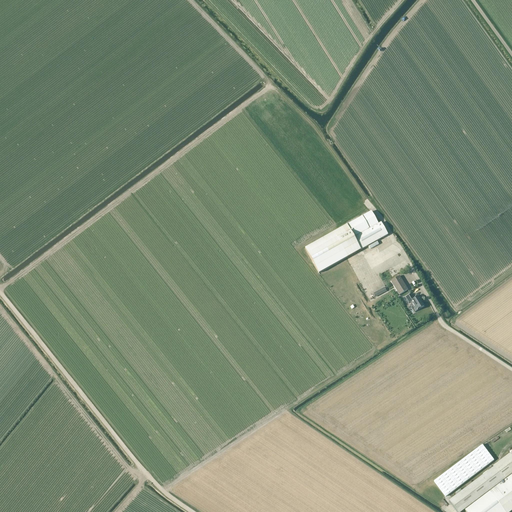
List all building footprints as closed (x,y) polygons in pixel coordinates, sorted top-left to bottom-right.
[(371,212),(305,249),(319,274),(388,235),(381,223),(378,224),(371,212)] [(371,269),(384,262),(377,248),(364,255),(366,259),(371,269)] [(399,296),(408,290),(400,276),(391,282),(399,296)] [(423,302),(419,296),(414,300),(411,294),(405,298),(409,304),(410,303),(415,311),(414,312),(414,313),(424,307),(421,303),(423,302)] [(456,511),(461,511),(464,510),(465,511),(506,511),(511,508),(511,453),(449,501),(456,511)]
